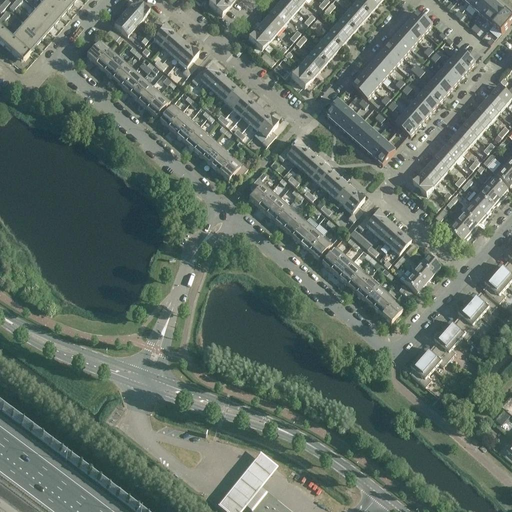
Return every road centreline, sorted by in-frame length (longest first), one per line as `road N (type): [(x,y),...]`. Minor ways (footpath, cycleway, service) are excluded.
road 1 (residential): [(466,274),(403,346),(381,346),(228,214)]
road 2 (residential): [(466,274),(380,198),(511,57)]
road 3 (residential): [(413,0),(300,124),(217,49)]
road 4 (residential): [(228,214),(62,59)]
road 5 (secondary): [(0,317),(31,342),(142,388)]
road 6 (secondary): [(147,374),(0,315)]
road 7 (secondary): [(292,435),(147,374)]
road 8 (secondary): [(142,388),(292,435)]
road 9 (secondary): [(400,511),(292,435)]
